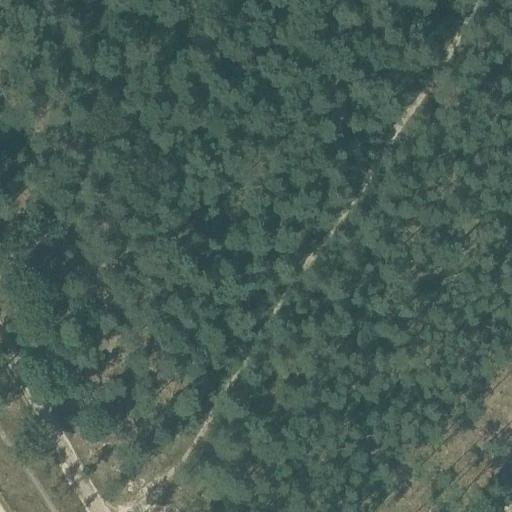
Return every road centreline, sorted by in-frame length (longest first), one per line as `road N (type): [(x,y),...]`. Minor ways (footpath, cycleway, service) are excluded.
road 1 (unknown): [(479,0),(143,511)]
road 2 (track): [(0,334),(102,511)]
